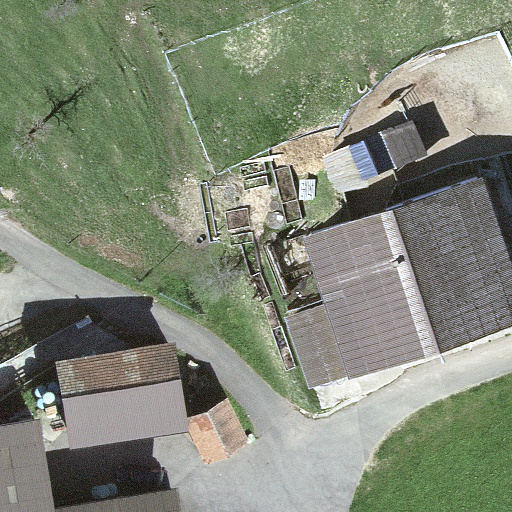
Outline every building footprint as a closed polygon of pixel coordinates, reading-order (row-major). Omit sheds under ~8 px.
[(427,157),(412,120),(321,156),(336,194),(427,157)] [(321,301),(347,376),(348,381),(511,325),(511,264),(482,178),(300,239),(321,301)] [(307,389),(347,376),(321,301),(282,314),(307,389)] [(187,419),(175,342),(56,360),(70,450),(189,432),(187,419)] [(207,465),(250,442),(228,399),(187,419),(189,432),(207,465)] [(39,417),(0,423),(0,511),(181,511),(177,486),(55,508),(39,417)]
